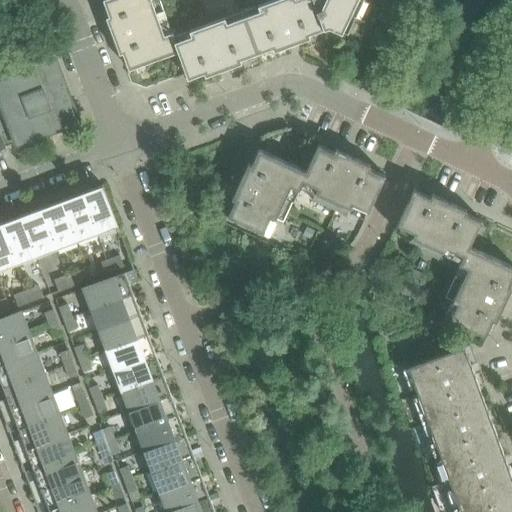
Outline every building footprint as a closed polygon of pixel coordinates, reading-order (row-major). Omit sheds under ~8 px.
[(171,32),(164,12),(159,0),(154,0),(151,1),(150,0),(103,0),(109,16),(106,17),(119,53),(122,52),(129,69),(177,51),(179,51),(174,35),(173,32),(171,32)] [(324,28),(313,0),(255,0),(257,5),(241,11),(256,53),(273,47),(274,50),(310,37),(309,34),(324,28)] [(348,35),(363,0),(313,0),(324,28),(329,27),(348,35)] [(256,53),(241,11),(225,17),(222,9),(186,22),(189,30),(174,35),(179,51),(177,51),(187,78),(204,72),(205,75),(241,62),(240,59),(256,53)] [(0,134),(5,146),(15,142),(16,144),(46,133),(68,125),(78,121),(55,59),(0,80),(0,134)] [(358,77),(361,69),(354,66),(351,74),(358,77)] [(366,216),(385,176),(369,168),(370,165),(335,149),(334,152),(318,144),(305,170),(299,185),(301,186),(315,193),(312,200),(346,215),(349,209),(366,216)] [(297,192),(299,189),(300,189),(301,186),(299,185),(305,170),(258,148),(251,165),(248,164),(232,198),(234,200),(227,216),(268,234),(276,219),(284,222),(296,192),(297,192)] [(118,226),(102,185),(81,193),(97,234),(118,226)] [(469,246),(481,220),(465,213),(466,210),(432,194),(430,197),(414,189),(395,230),(411,238),(407,245),(442,261),(446,254),(459,260),(458,264),(459,265),(460,266),(469,246)] [(97,234),(81,193),(61,200),(77,241),(97,234)] [(77,241),(61,200),(41,208),(56,249),(77,241)] [(56,249),(41,208),(21,215),(36,257),(56,249)] [(36,257),(21,215),(0,223),(16,264),(36,257)] [(0,270),(16,264),(0,223),(0,270)] [(496,321),(511,286),(509,285),(511,277),(511,266),(469,246),(460,266),(459,265),(445,297),(452,301),(445,317),(485,336),(493,319),(496,321)] [(123,267),(119,255),(106,260),(111,271),(123,267)] [(111,271),(106,260),(94,264),(99,276),(111,271)] [(424,272),(427,264),(419,261),(416,268),(424,272)] [(132,294),(129,284),(137,281),(138,282),(139,282),(134,269),(132,269),(133,270),(83,288),(91,309),(132,294)] [(83,282),(78,270),(66,275),(70,287),(83,282)] [(70,287),(66,275),(54,280),(58,291),(70,287)] [(42,297),(38,286),(26,290),(30,302),(42,297)] [(30,302),(26,290),(13,295),(18,306),(30,302)] [(140,314),(136,303),(132,294),(91,309),(99,329),(140,314)] [(0,313),(10,309),(5,298),(0,299),(0,313)] [(72,316),(67,304),(58,307),(63,320),(72,316)] [(57,322),(53,310),(44,313),(49,325),(57,322)] [(0,343),(29,332),(21,311),(0,319),(0,343)] [(148,334),(146,328),(140,314),(99,329),(106,350),(148,334)] [(76,329),(72,316),(63,320),(68,332),(76,329)] [(62,334),(57,322),(49,325),(53,337),(62,334)] [(0,366),(37,353),(29,332),(0,343),(0,366)] [(155,354),(151,343),(148,334),(106,350),(114,370),(155,354)] [(87,357),(82,345),(74,348),(78,360),(87,357)] [(481,394),(464,346),(407,367),(424,415),(481,394)] [(73,362),(68,350),(59,353),(64,365),(73,362)] [(44,373),(37,353),(0,366),(0,380),(3,388),(44,373)] [(163,374),(161,369),(155,354),(114,370),(122,390),(163,374)] [(92,369),(87,357),(78,360),(83,372),(92,369)] [(77,375),(73,362),(64,365),(69,378),(77,375)] [(52,393),(44,373),(3,388),(7,398),(0,400),(0,408),(1,412),(52,393)] [(170,395),(166,384),(163,374),(122,390),(129,410),(170,395)] [(102,397),(97,385),(89,388),(93,401),(102,397)] [(88,403),(83,390),(75,394),(79,406),(88,403)] [(60,413),(52,393),(1,412),(6,425),(7,424),(7,422),(15,419),(18,429),(60,413)] [(498,440),(481,394),(424,415),(441,460),(498,440)] [(178,415),(176,409),(170,395),(129,410),(137,430),(178,415)] [(107,410),(102,397),(93,401),(98,413),(107,410)] [(92,415),(88,403),(79,406),(84,418),(92,415)] [(67,433),(60,413),(18,429),(22,438),(14,441),(13,439),(12,440),(16,452),(67,433)] [(186,435),(182,424),(178,415),(137,430),(144,450),(186,435)] [(114,439),(110,426),(101,429),(106,442),(114,439)] [(106,442),(101,429),(92,433),(97,445),(106,442)] [(75,454),(67,433),(16,452),(21,465),(22,465),(22,463),(30,460),(33,469),(75,454)] [(194,456),(191,450),(186,435),(144,450),(152,472),(194,456)] [(119,451),(114,439),(106,442),(110,454),(119,451)] [(511,486),(511,478),(498,440),(441,460),(458,507),(511,486)] [(110,454),(106,442),(97,445),(102,457),(110,454)] [(82,474),(75,454),(33,469),(37,479),(29,482),(28,480),(27,480),(32,493),(82,474)] [(201,477),(197,465),(194,456),(152,472),(160,492),(201,477)] [(133,479),(128,466),(119,469),(124,483),(133,479)] [(118,483),(114,471),(105,474),(110,487),(118,483)] [(90,494),(82,474),(32,493),(37,506),(38,505),(37,503),(45,500),(49,510),(90,494)] [(208,495),(206,490),(201,477),(160,492),(167,511),(208,495)] [(138,493),(133,479),(124,483),(129,496),(138,493)] [(124,498),(118,483),(110,487),(115,502),(124,498)] [(511,511),(511,486),(458,507),(460,511),(511,511)] [(96,511),(90,494),(49,510),(49,511),(96,511)] [(214,511),(212,505),(208,495),(167,511),(214,511)]
